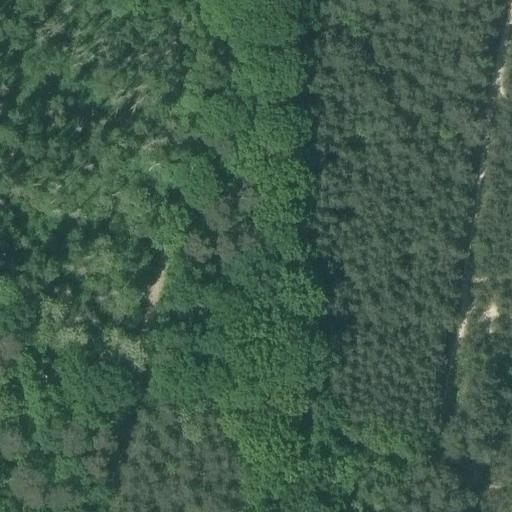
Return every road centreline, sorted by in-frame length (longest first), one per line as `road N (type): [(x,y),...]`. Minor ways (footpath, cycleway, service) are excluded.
road 1 (track): [(511,3),(420,511)]
road 2 (track): [(93,511),(190,171),(219,102),(249,62)]
road 3 (track): [(249,62),(292,511)]
road 4 (track): [(132,374),(284,421)]
road 5 (track): [(132,374),(0,334)]
